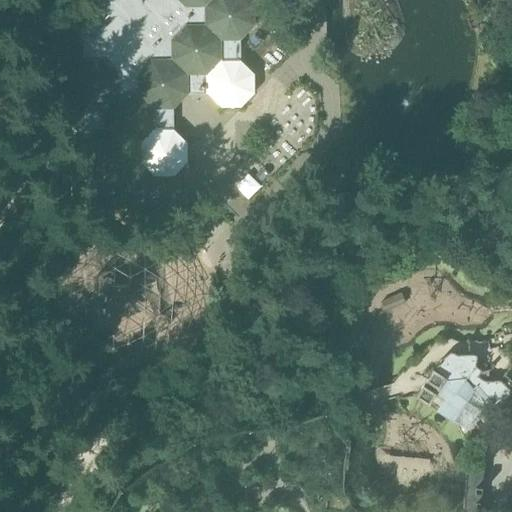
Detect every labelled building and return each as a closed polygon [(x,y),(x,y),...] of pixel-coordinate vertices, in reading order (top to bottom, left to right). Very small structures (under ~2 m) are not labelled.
[(83,60),(69,75),(69,96),(84,109),(84,129),(92,129),(100,129),(104,129),(119,143),(139,143),(153,128),(173,126),(173,108),(187,94),(207,94),(206,74),(219,61),(240,60),(239,40),(254,25),(254,5),(248,0),(102,0),(94,9),(82,21),(83,60)] [(59,172),(60,210),(74,210),(73,172),(59,172)] [(463,380),(489,409),(493,406),(502,398),(505,397),(508,397),(509,390),(500,381),(483,381),(477,377),(480,374),(482,371),(476,366),(476,355),(457,355),(451,352),(441,360),(439,364),(433,370),(426,380),(421,387),(421,388),(415,397),(428,406),(445,381),(447,382),(463,380)] [(251,425),(255,429),(261,434),(270,427),(271,426),(264,414),(251,425)] [(479,511),(484,467),(467,466),(462,511),(479,511)]
